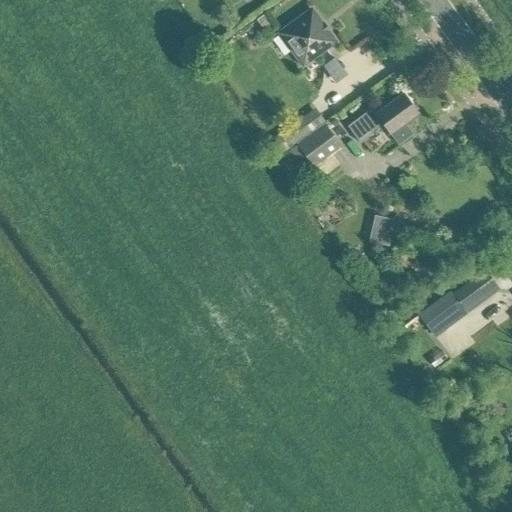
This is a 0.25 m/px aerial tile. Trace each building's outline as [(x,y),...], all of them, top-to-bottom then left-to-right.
[(290,51),(301,67),(317,56),(315,54),(333,41),(310,10),(279,33),(291,50),(290,51)] [(263,15),(256,20),(262,29),(270,24),(263,15)] [(381,122),(389,133),(388,133),(396,144),(411,133),(403,122),(416,113),(402,93),(375,112),(372,107),(346,125),(359,142),(372,132),(370,130),(381,122)] [(307,132),(298,120),(272,138),(281,151),(307,132)] [(313,167),(341,146),(323,123),(295,142),(313,167)] [(373,217),(368,242),(387,246),(392,221),(373,217)] [(466,312),(498,288),(483,269),(451,293),(466,312)] [(429,305),(417,314),(431,333),(443,323),(429,305)]
